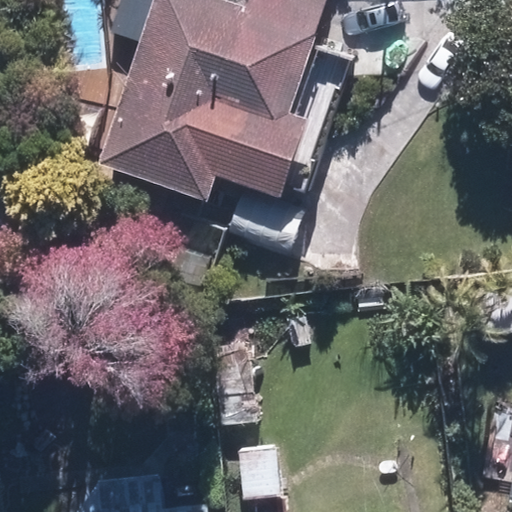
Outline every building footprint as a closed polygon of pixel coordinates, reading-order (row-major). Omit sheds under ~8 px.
[(164,0),(111,165),(220,201),(228,177),(294,197),(318,119),(300,113),(327,32),(323,31),(333,0),(256,0),(253,10),(220,0),(164,0)] [(0,289),(24,286),(58,282),(51,218),(0,223),(0,289)] [(511,289),(491,291),(494,318),(511,315),(511,289)] [(266,349),(219,350),(220,421),(266,420),(266,349)] [(169,431),(207,427),(203,396),(164,401),(169,431)] [(244,450),(248,499),(288,496),(283,446),(244,450)] [(461,492),(463,511),(505,511),(504,488),(461,492)]
